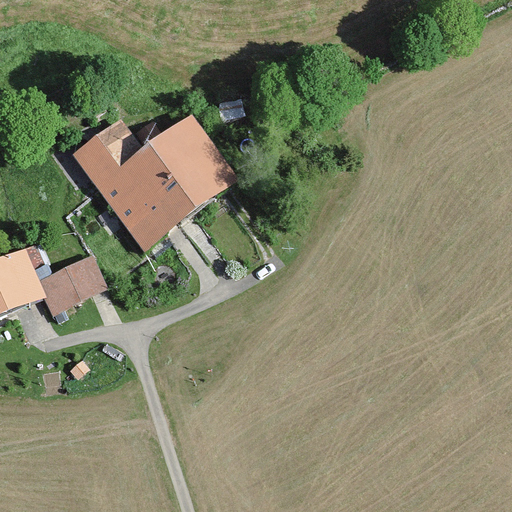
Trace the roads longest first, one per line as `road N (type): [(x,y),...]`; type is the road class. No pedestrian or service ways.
road 1 (track): [(465,0),(256,102)]
road 2 (unclassified): [(191,511),(132,340)]
road 3 (unclassified): [(132,340),(262,266)]
